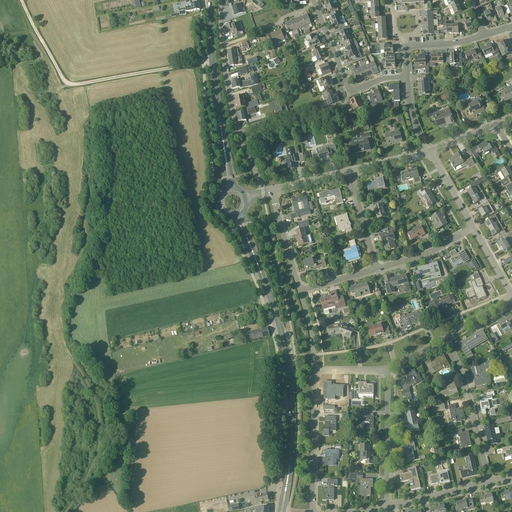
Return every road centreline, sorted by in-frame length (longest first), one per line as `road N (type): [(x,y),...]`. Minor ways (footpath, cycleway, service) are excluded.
road 1 (primary): [(281,511),(291,438),(286,355),(238,216)]
road 2 (track): [(212,62),(74,85),(36,28)]
road 3 (residential): [(263,193),(230,105),(220,0)]
road 4 (primary): [(230,188),(210,0)]
road 5 (residential): [(314,0),(347,87),(406,78)]
road 6 (residential): [(487,483),(446,337)]
road 7 (residential): [(312,510),(315,369)]
road 8 (residential): [(387,507),(387,369)]
